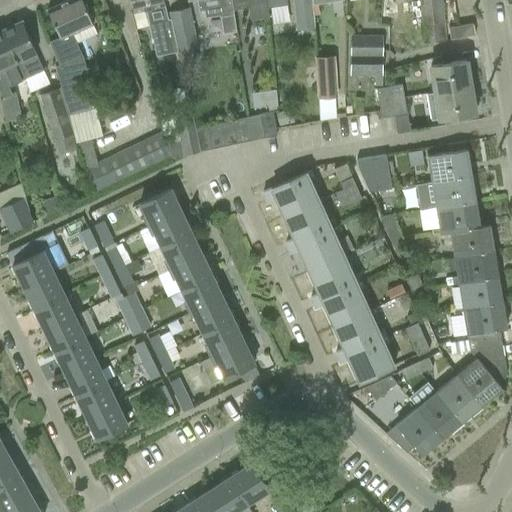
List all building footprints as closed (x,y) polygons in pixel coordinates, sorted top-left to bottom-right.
[(72,34),(92,24),(81,0),(67,0),(46,9),(59,38),(49,43),(59,66),(60,66),(54,67),(60,89),(68,116),(96,109),(93,97),(83,58),(72,34)] [(162,0),(129,0),(133,13),(145,10),(151,40),(152,40),(155,56),(177,52),(170,19),(167,19),(164,5),(162,0)] [(186,0),(187,1),(196,0),(197,9),(203,8),(204,15),(217,14),(218,13),(218,15),(219,15),(232,13),(232,9),(230,0),(186,0)] [(230,0),(232,9),(246,6),(247,7),(248,18),(267,16),(266,9),(265,0),(230,0)] [(265,0),(266,9),(286,5),(285,0),(265,0)] [(310,2),(310,0),(292,0),(296,30),(314,29),(311,2),(310,2)] [(420,0),(425,42),(443,41),(444,40),(444,38),(440,0),(420,0)] [(189,8),(168,12),(170,19),(177,52),(195,48),(196,48),(189,8)] [(21,21),(3,29),(18,62),(26,78),(43,71),(35,54),(21,21)] [(18,62),(3,29),(0,30),(0,93),(1,97),(0,97),(3,109),(17,105),(14,92),(12,93),(8,86),(26,78),(18,62)] [(350,63),(382,62),(383,37),(352,36),(350,63)] [(195,48),(177,52),(180,68),(195,65),(194,60),(198,59),(195,48)] [(334,56),(314,57),(317,99),(337,97),(334,56)] [(441,65),(430,67),(435,93),(470,87),(465,61),(449,63),(441,65)] [(350,63),(349,77),(374,77),(381,77),(382,62),(350,63)] [(402,85),(389,87),(394,116),(406,114),(402,85)] [(389,87),(376,89),(381,118),(394,116),(389,87)] [(435,93),(426,94),(430,120),(449,117),(458,115),(474,113),(473,109),(477,109),(475,98),(472,99),(470,87),(435,93)] [(77,151),(60,89),(38,96),(53,141),(58,157),(77,151)] [(275,89),(251,93),(253,108),(277,105),(275,89)] [(291,110),(276,113),(278,125),(294,122),(291,110)] [(277,135),(272,111),(259,114),(264,138),(277,135)] [(264,138),(259,114),(245,117),(251,141),(264,138)] [(179,140),(165,143),(169,157),(170,156),(170,158),(199,152),(194,128),(192,116),(174,119),(179,140)] [(251,141),(245,117),(233,120),(238,144),(251,141)] [(233,120),(220,122),(225,146),(238,144),(233,120)] [(220,122),(207,125),(212,149),(225,146),(220,122)] [(207,125),(194,128),(199,152),(212,149),(207,125)] [(169,157),(165,143),(161,131),(147,138),(158,162),(169,157)] [(158,162),(147,138),(136,143),(147,167),(158,162)] [(147,167),(136,143),(125,148),(136,172),(147,167)] [(136,172),(125,148),(114,153),(125,177),(136,172)] [(431,183),(470,177),(466,150),(427,156),(431,183)] [(114,153),(103,158),(115,182),(125,177),(114,153)] [(386,155),(371,157),(377,192),(391,189),(386,155)] [(377,192),(371,157),(356,160),(357,167),(367,193),(377,192)] [(115,182),(103,158),(93,163),(104,187),(115,182)] [(104,187),(93,163),(82,169),(92,193),(104,187)] [(339,184),(351,178),(345,164),(332,170),(339,184)] [(309,180),(314,178),(311,170),(262,192),(266,201),(274,198),(283,217),(319,201),(309,180)] [(474,202),(470,177),(431,183),(435,209),(474,202)] [(351,178),(339,184),(348,204),(360,197),(351,178)] [(170,189),(139,204),(145,216),(142,217),(147,228),(181,211),(170,189)] [(11,200),(0,204),(0,211),(9,233),(32,223),(29,215),(24,194),(11,200)] [(43,216),(61,209),(56,197),(40,202),(43,216)] [(319,201),(283,217),(293,239),(285,243),(288,248),(336,226),(333,219),(328,221),(319,201)] [(435,209),(439,228),(430,230),(432,236),(440,235),(449,233),(449,232),(478,228),(478,227),(474,202),(435,209)] [(191,233),(181,211),(147,228),(151,237),(155,235),(161,248),(191,233)] [(103,221),(93,226),(101,244),(111,239),(103,221)] [(400,241),(402,241),(395,224),(385,229),(391,242),(399,239),(400,241)] [(488,225),(478,227),(478,228),(449,232),(449,233),(453,258),(493,252),(488,225)] [(336,226),(288,248),(290,253),(297,249),(308,272),(343,256),(334,235),(339,233),(336,226)] [(90,256),(99,251),(88,228),(79,233),(90,256)] [(202,254),(191,233),(161,248),(166,259),(163,260),(167,271),(202,254)] [(407,251),(402,241),(400,241),(399,239),(391,242),(397,256),(407,251)] [(114,270),(124,265),(116,248),(106,253),(114,270)] [(49,262),(43,251),(12,265),(23,288),(57,272),(52,261),(49,262)] [(99,251),(90,256),(100,277),(109,273),(99,251)] [(453,258),(456,276),(445,278),(446,285),(457,283),(457,284),(497,277),(493,252),(453,258)] [(212,276),(202,254),(167,271),(172,280),(175,279),(181,291),(212,276)] [(343,256),(308,272),(318,294),(310,298),(312,303),(360,281),(357,274),(353,276),(343,256)] [(124,265),(114,270),(122,287),(133,282),(124,265)] [(61,280),(57,272),(23,288),(33,309),(65,294),(58,282),(61,280)] [(109,273),(100,277),(111,301),(121,297),(109,273)] [(423,290),(424,289),(418,273),(407,279),(413,292),(422,288),(423,290)] [(212,276),(181,291),(187,303),(183,304),(188,314),(222,297),(212,276)] [(501,303),(497,277),(457,284),(461,310),(501,303)] [(360,281),(312,303),(315,308),(322,305),(332,327),(368,311),(359,291),(363,288),(360,281)] [(401,284),(386,291),(390,299),(404,292),(401,284)] [(429,301),(424,289),(423,290),(422,288),(413,292),(419,306),(429,301)] [(133,292),(124,297),(133,315),(142,310),(133,292)] [(65,294),(33,309),(44,331),(78,314),(73,303),(70,305),(65,294)] [(133,315),(124,297),(115,302),(123,319),(133,315)] [(232,319),(222,297),(188,314),(193,324),(196,322),(202,334),(232,319)] [(461,310),(466,340),(453,342),(455,353),(468,351),(501,346),(498,330),(505,329),(501,303),(461,310)] [(150,328),(142,310),(133,315),(141,332),(150,328)] [(377,332),(368,311),(332,327),(343,349),(335,352),(337,357),(385,336),(382,330),(377,332)] [(409,326),(416,324),(419,322),(415,313),(406,317),(409,326)] [(82,324),(78,314),(44,331),(54,352),(85,337),(79,325),(82,324)] [(133,315),(123,319),(131,337),(141,332),(133,315)] [(232,319),(202,334),(207,346),(204,347),(209,357),(243,340),(232,319)] [(416,324),(409,326),(404,329),(417,356),(428,351),(416,324)] [(155,356),(166,351),(158,334),(147,339),(155,356)] [(385,336),(337,357),(340,363),(347,359),(358,382),(393,366),(383,346),(388,343),(385,336)] [(85,337),(54,352),(64,374),(98,357),(93,347),(90,348),(85,337)] [(254,363),(243,340),(209,357),(214,367),(217,366),(223,378),(238,370),(254,363)] [(151,358),(143,341),(133,346),(141,363),(151,358)] [(474,359),(455,375),(481,406),(501,389),(496,383),(506,376),(501,346),(468,351),(474,359)] [(174,368),(166,351),(155,356),(164,373),(174,368)] [(98,357),(64,374),(75,395),(106,380),(100,369),(103,367),(98,357)] [(413,364),(417,374),(432,367),(427,357),(413,364)] [(151,358),(141,363),(149,380),(159,375),(151,358)] [(254,363),(238,370),(244,382),(259,375),(254,363)] [(417,374),(413,364),(401,369),(405,379),(417,374)] [(455,375),(435,391),(461,422),(481,406),(455,375)] [(375,399),(395,384),(389,376),(365,387),(375,399)] [(192,407),(190,402),(179,377),(169,383),(180,407),(182,412),(192,407)] [(106,380),(75,395),(85,417),(119,400),(114,390),(111,391),(106,380)] [(172,402),(164,385),(154,389),(162,407),(172,402)] [(435,391),(415,408),(440,439),(461,422),(435,391)] [(119,400),(85,417),(96,439),(127,424),(121,412),(124,411),(119,400)] [(415,408),(400,420),(385,433),(406,453),(414,447),(421,455),(440,439),(415,408)] [(0,439),(0,458),(8,454),(0,439)] [(0,485),(20,475),(8,454),(0,458),(0,485)] [(228,477),(246,505),(268,490),(250,462),(228,477)] [(20,475),(0,485),(0,511),(1,511),(31,496),(20,475)] [(234,511),(246,505),(228,477),(207,490),(221,511),(234,511)] [(221,511),(207,490),(186,504),(191,511),(221,511)] [(40,511),(31,496),(1,511),(40,511)] [(299,504),(303,511),(308,511),(315,508),(309,498),(299,504)]
